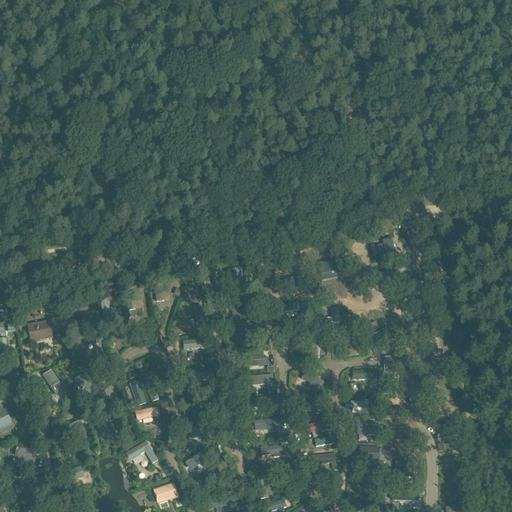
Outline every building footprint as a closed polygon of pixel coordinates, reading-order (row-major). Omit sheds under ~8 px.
[(389,258),(397,256),(393,240),(384,242),(385,245),(379,246),(383,264),(390,262),(389,258)] [(363,270),(371,268),(367,252),(359,254),(359,257),(353,258),(357,276),(364,274),(363,270)] [(301,280),(309,279),(306,262),(297,264),(298,267),(292,269),(295,286),(302,285),(301,280)] [(338,264),(332,266),(331,265),(329,265),(330,266),(323,267),(324,276),(322,277),(323,283),(344,279),(343,272),(340,273),(338,264)] [(242,271),(229,273),(232,290),(244,288),(242,271)] [(161,280),(153,281),(156,303),(164,302),(161,284),(161,280)] [(131,289),(124,291),(128,311),(135,310),(132,296),(131,289)] [(106,298),(99,300),(103,319),(111,317),(109,309),(106,298)] [(92,302),(60,308),(62,321),(94,315),(92,302)] [(250,303),(229,303),(230,311),(250,310),(250,303)] [(283,306),(284,313),(299,311),(298,304),(283,306)] [(201,307),(194,308),(198,330),(205,329),(201,307)] [(338,309),(331,310),(332,318),(333,324),(333,325),(340,324),(338,309)] [(52,339),(48,323),(27,327),(30,343),(52,339)] [(262,326),(240,327),(241,342),(263,341),(262,326)] [(384,332),(370,340),(377,352),(391,345),(384,332)] [(77,334),(71,338),(81,352),(83,353),(88,349),(77,334)] [(346,335),(338,336),(341,356),(348,355),(347,342),(346,338),(346,335)] [(5,346),(8,346),(8,339),(0,338),(0,360),(9,361),(8,353),(5,353),(5,346)] [(206,339),(184,342),(185,352),(207,349),(206,339)] [(267,351),(247,353),(248,363),(251,363),(251,369),(269,367),(268,358),(267,358),(267,351)] [(401,359),(385,360),(385,375),(401,374),(401,359)] [(65,394),(51,371),(42,377),(57,400),(65,394)] [(377,372),(354,373),(354,381),(377,380),(377,372)] [(213,373),(190,376),(191,383),(214,380),(213,373)] [(305,374),(302,380),(312,385),(317,388),(322,390),(325,383),(305,374)] [(79,375),(74,381),(80,385),(85,389),(90,393),(95,387),(79,375)] [(273,376),(245,378),(246,388),(274,386),(273,384),(273,376)] [(151,378),(144,381),(152,403),(160,401),(151,378)] [(139,383),(130,386),(138,408),(147,405),(139,383)] [(276,398),(251,400),(252,410),(277,408),(276,398)] [(321,403),(298,405),(299,413),(315,412),(319,411),(322,411),(321,403)] [(160,407),(164,416),(171,413),(166,404),(160,407)] [(0,409),(0,430),(1,433),(12,428),(4,411),(2,412),(0,409)] [(156,430),(164,431),(166,418),(159,416),(160,410),(153,409),(151,418),(150,425),(157,426),(156,430)] [(382,418),(407,419),(407,410),(382,409),(382,418)] [(200,416),(191,438),(200,442),(209,419),(200,416)] [(114,438),(111,426),(105,427),(102,417),(93,420),(101,443),(114,438)] [(330,420),(309,427),(312,434),(332,428),(330,420)] [(280,421),(254,424),(256,434),(281,431),(280,421)] [(78,423),(67,429),(76,446),(88,440),(78,423)] [(358,423),(358,436),(375,437),(375,423),(358,423)] [(460,430),(458,423),(437,427),(439,435),(438,435),(439,440),(459,436),(457,431),(460,430)] [(335,437),(315,441),(316,448),(336,444),(335,437)] [(146,443),(126,456),(130,463),(145,453),(152,465),(158,462),(146,443)] [(445,443),(430,443),(430,451),(445,451),(445,443)] [(284,446),(262,449),(263,457),(273,455),(285,454),(284,446)] [(20,457),(19,463),(35,465),(36,459),(32,459),(33,450),(17,448),(16,457),(20,457)] [(360,448),(359,462),(379,462),(379,448),(360,448)] [(202,454),(187,464),(192,472),(207,461),(202,454)] [(335,455),(312,458),(313,467),(336,464),(335,455)] [(441,466),(442,472),(455,470),(455,469),(461,468),(461,463),(463,463),(463,458),(463,455),(441,458),(442,466),(441,466)] [(413,464),(396,465),(397,480),(414,479),(413,464)] [(80,469),(56,476),(59,486),(83,479),(80,469)] [(264,477),(257,478),(261,500),(268,499),(273,498),(269,477),(264,478),(264,477)] [(353,485),(353,486),(363,486),(368,486),(371,486),(372,479),(353,478),(353,485)] [(442,490),(442,495),(455,493),(455,492),(462,491),(461,487),(464,486),(463,482),(464,482),(464,479),(441,482),(442,490)] [(38,480),(23,484),(25,493),(26,499),(41,495),(39,490),(40,490),(38,480)] [(174,485),(154,491),(159,506),(178,499),(174,485)] [(68,497),(81,493),(79,487),(72,489),(72,492),(67,493),(68,497)] [(393,493),(393,502),(418,502),(418,493),(393,493)] [(230,495),(205,502),(207,511),(216,509),(222,507),(232,504),(230,495)] [(284,500),(264,506),(266,511),(272,511),(279,510),(284,509),(287,508),(284,500)] [(361,500),(360,508),(371,510),(370,511),(378,511),(380,503),(361,500)]
